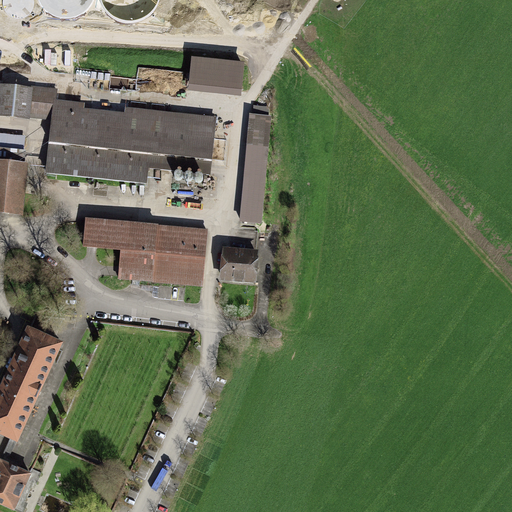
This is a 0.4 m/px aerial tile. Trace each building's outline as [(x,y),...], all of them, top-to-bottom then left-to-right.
[(243,62),(190,58),(187,90),(240,94),(243,62)] [(55,88),(0,83),(0,112),(52,117),(55,88)] [(215,116),(57,101),(50,169),(144,178),(145,161),(210,167),(215,116)] [(252,115),(242,216),(261,218),(272,117),(252,115)] [(27,161),(0,157),(0,207),(23,210),(27,161)] [(207,228),(85,217),(82,246),(93,247),(121,250),(119,270),(118,279),(132,280),(132,284),(135,285),(138,285),(139,281),(202,286),(207,228)] [(259,251),(225,248),(223,275),(256,278),(259,251)] [(0,383),(0,434),(10,439),(17,442),(63,341),(48,334),(26,325),(16,349),(0,383)] [(2,458),(7,460),(17,442),(10,439),(2,458)] [(1,457),(0,458),(0,499),(18,508),(34,472),(7,460),(2,458),(1,457)]
